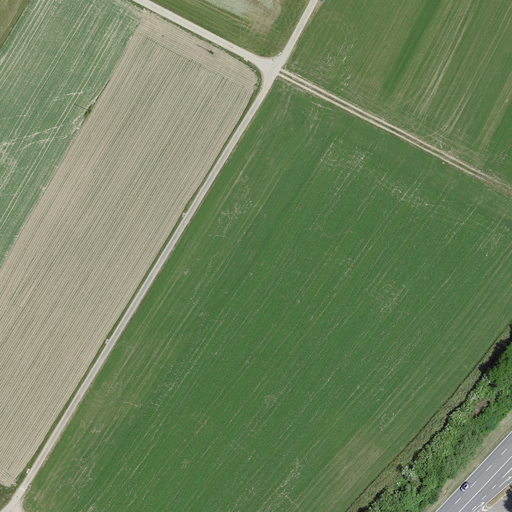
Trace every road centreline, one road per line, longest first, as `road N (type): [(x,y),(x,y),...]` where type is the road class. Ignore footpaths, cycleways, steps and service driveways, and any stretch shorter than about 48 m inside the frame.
road 1 (track): [(4,511),(312,0)]
road 2 (track): [(142,0),(275,68)]
